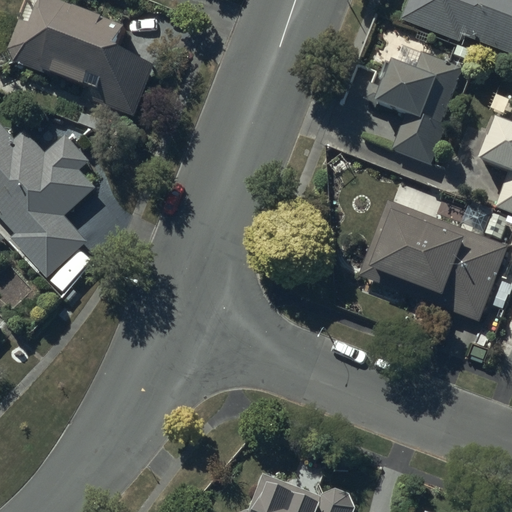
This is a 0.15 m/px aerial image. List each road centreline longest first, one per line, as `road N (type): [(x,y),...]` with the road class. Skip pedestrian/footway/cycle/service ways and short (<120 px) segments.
road 1 (residential): [(180,316),(511,448)]
road 2 (residential): [(299,0),(180,316)]
road 3 (residential): [(180,316),(124,413),(43,511)]
